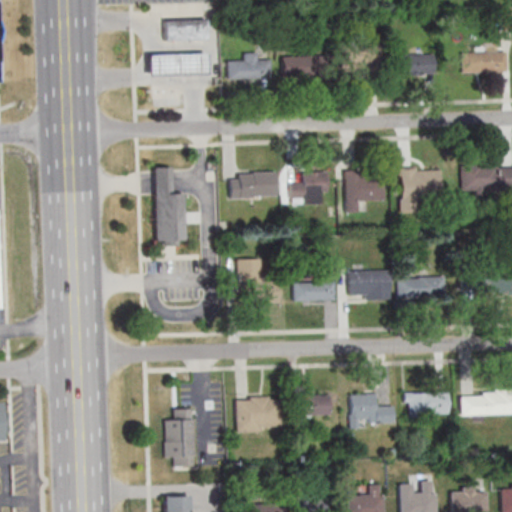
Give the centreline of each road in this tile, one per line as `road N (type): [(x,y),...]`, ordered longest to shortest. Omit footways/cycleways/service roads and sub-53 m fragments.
road 1 (residential): [(511,118),(68,134)]
road 2 (residential): [(511,344),(78,361)]
road 3 (secondary): [(63,0),(68,134)]
road 4 (secondary): [(78,361),(83,493)]
